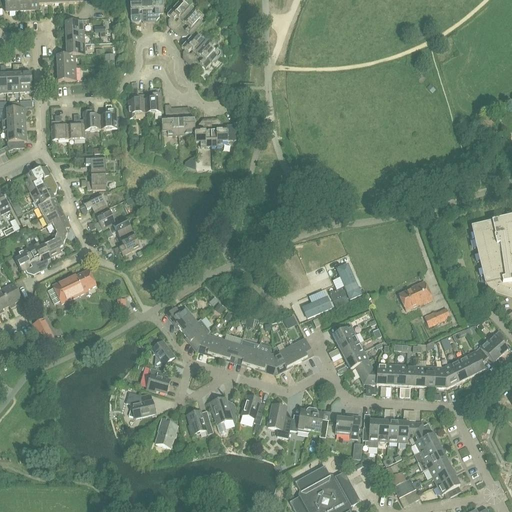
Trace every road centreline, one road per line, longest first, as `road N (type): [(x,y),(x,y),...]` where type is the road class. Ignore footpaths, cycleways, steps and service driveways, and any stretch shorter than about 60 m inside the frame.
road 1 (residential): [(511,182),(443,206),(337,222)]
road 2 (residential): [(453,411),(349,401),(330,370)]
road 3 (residential): [(269,116),(221,245)]
road 4 (residential): [(511,337),(473,293),(448,229),(439,226)]
road 5 (residential): [(337,222),(290,177),(269,116)]
road 6 (residential): [(0,331),(25,318),(32,285),(87,256)]
road 7 (residential): [(197,280),(150,312),(190,364)]
road 8 (residential): [(134,74),(140,44),(168,44),(190,85),(189,100)]
road 9 (residential): [(87,256),(61,179),(39,149)]
